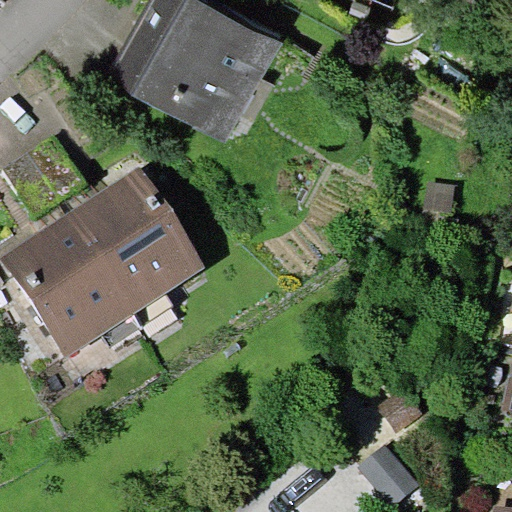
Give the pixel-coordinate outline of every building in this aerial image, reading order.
[(206,0),(149,0),(106,81),(226,146),(242,117),(261,78),(283,41),(206,0)] [(273,84),(261,78),(242,117),(254,123),(273,84)] [(88,186),(53,133),(0,166),(0,168),(34,221),(88,186)] [(72,212),(138,312),(205,268),(139,168),(72,212)] [(457,184),(427,180),(423,209),(452,213),(457,184)] [(138,312),(72,212),(1,258),(67,358),(138,312)] [(398,433),(423,415),(405,389),(380,406),(398,433)] [(419,485),(385,446),(360,467),(394,507),(419,485)] [(492,511),(511,511),(511,504),(495,501),(492,511)]
